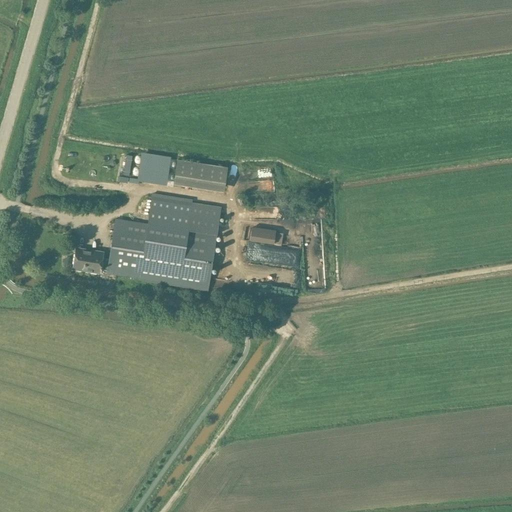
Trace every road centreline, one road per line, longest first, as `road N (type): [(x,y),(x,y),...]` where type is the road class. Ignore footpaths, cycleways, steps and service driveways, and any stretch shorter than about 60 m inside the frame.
road 1 (unclassified): [(133,511),(240,360),(242,328),(11,286)]
road 2 (unclassified): [(7,283),(6,241),(71,0)]
road 3 (tertiary): [(0,147),(42,0)]
